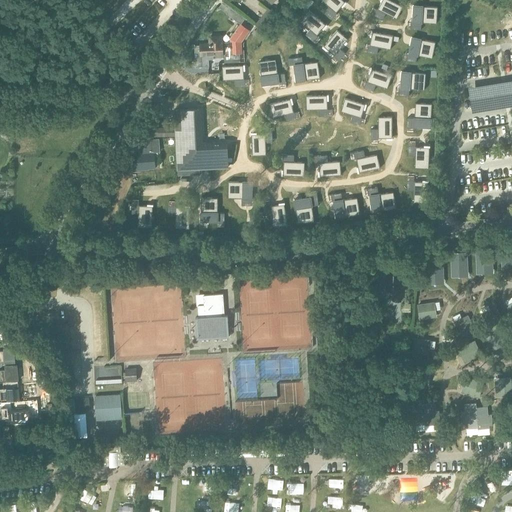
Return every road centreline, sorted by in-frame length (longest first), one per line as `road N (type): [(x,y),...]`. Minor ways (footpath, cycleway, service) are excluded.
road 1 (unclassified): [(38,249),(257,257),(511,220)]
road 2 (unclassified): [(38,249),(141,97)]
road 3 (unclassified): [(0,100),(141,97)]
